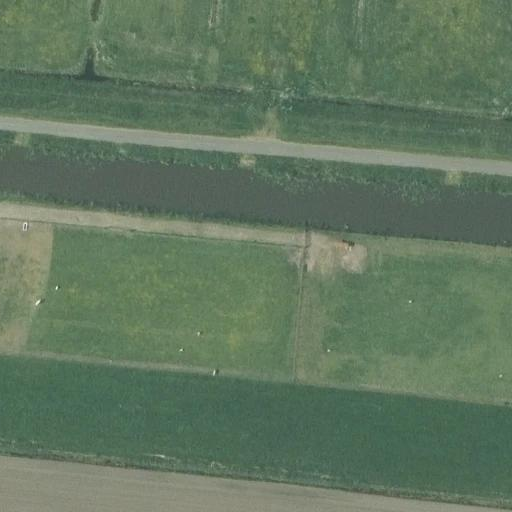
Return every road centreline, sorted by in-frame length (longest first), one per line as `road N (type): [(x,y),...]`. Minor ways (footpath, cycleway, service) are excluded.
road 1 (unclassified): [(511,172),(0,126)]
road 2 (track): [(324,239),(0,206)]
